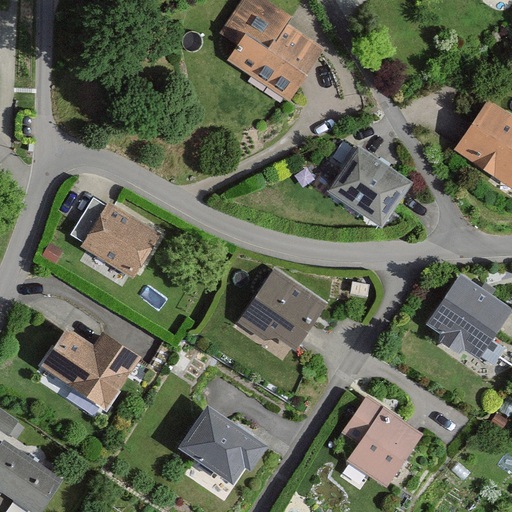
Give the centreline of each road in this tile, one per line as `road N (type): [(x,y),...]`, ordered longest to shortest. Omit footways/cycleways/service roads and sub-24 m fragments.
road 1 (residential): [(50,148),(110,163),(226,224),(313,252),(401,254)]
road 2 (residential): [(263,511),(400,283),(401,254)]
road 3 (residential): [(0,295),(50,148)]
road 4 (residential): [(50,148),(45,0)]
